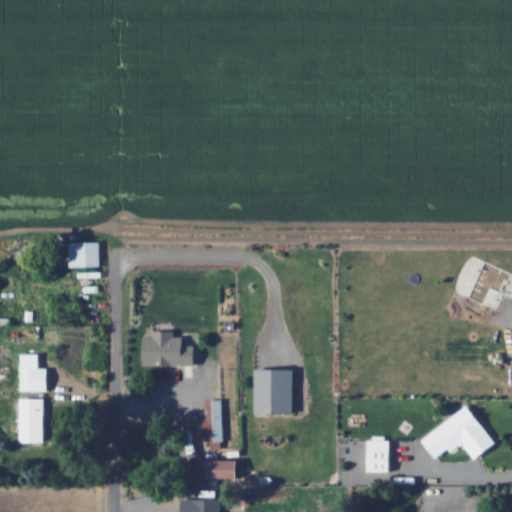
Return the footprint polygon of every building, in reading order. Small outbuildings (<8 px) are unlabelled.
[(71,241),(71,266),(102,266),(102,241),(71,241)] [(204,362),(185,362),(185,383),(180,383),(180,396),(185,396),(185,406),(204,406),(204,362)] [(50,367),(21,367),(21,391),(50,391),(50,367)] [(296,413),(296,368),(256,368),(256,413),(296,413)] [(22,442),(47,442),(47,397),(22,397),(22,442)] [(224,442),(224,400),(207,400),(207,442),(224,442)] [(232,440),(244,439),(243,424),(231,425),(232,440)] [(369,471),(393,471),(393,439),(369,439),(369,471)] [(182,511),(221,511),(222,498),(182,498),(182,511)]
